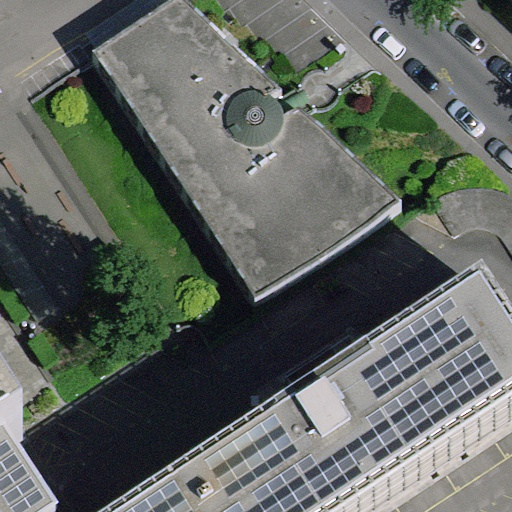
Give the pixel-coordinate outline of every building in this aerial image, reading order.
[(182,9),(94,64),(257,313),(402,218),(182,9)] [(509,243),(511,247),(511,196),(485,192),(462,193),(438,206),(458,238),(483,229),(498,233),(509,243)] [(172,499),(180,511),(381,511),(511,427),(511,333),(486,293),(172,499)] [(0,415),(0,463),(6,459),(22,449),(0,415)] [(43,511),(30,493),(6,459),(0,463),(0,511),(43,511)]
